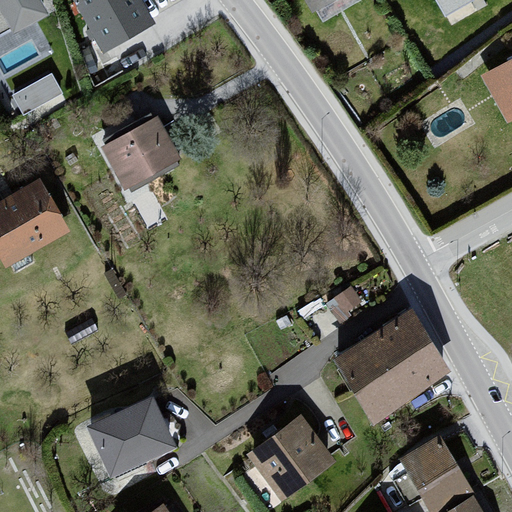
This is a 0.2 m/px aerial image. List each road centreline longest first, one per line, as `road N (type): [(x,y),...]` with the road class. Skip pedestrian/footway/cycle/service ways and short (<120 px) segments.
road 1 (tertiary): [(237,0),(412,262)]
road 2 (tertiary): [(412,262),(511,442)]
